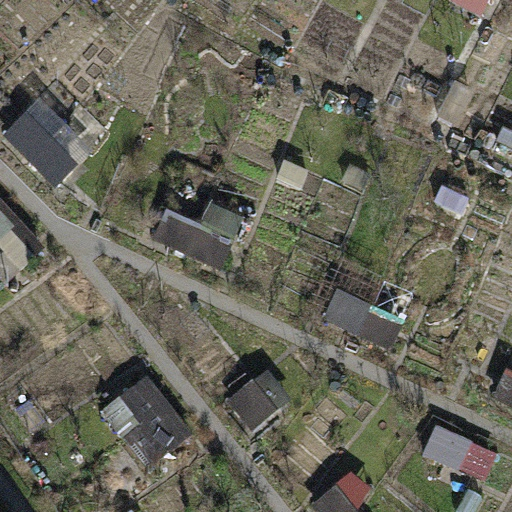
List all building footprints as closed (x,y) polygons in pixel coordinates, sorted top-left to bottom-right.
[(48,98),(11,134),(63,187),(99,151),(48,98)] [(0,197),(0,243),(25,270),(47,249),(0,197)] [(235,247),(171,215),(159,238),(223,270),(235,247)] [(121,398),(155,463),(197,442),(162,376),(121,398)] [(356,511),(341,494),(322,510),(323,511),(356,511)]
